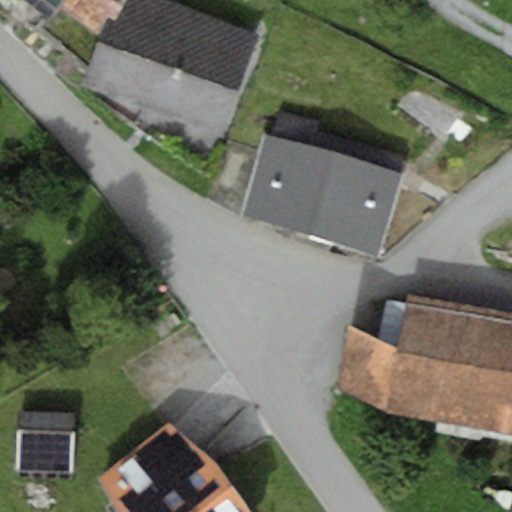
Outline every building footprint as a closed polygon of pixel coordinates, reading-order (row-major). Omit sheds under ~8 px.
[(59,0),(22,0),(48,17),(55,7),(59,0)] [(59,0),(55,7),(101,38),(114,0),(59,0)] [(114,0),(101,38),(84,84),(222,135),(260,31),(175,0),(114,0)] [(268,133),(243,219),(316,239),(341,152),(313,144),(321,116),(279,104),(270,134),(268,133)] [(404,171),(341,152),(316,239),(379,258),(404,171)] [(399,353),(387,414),(511,436),(511,313),(409,295),(399,353)] [(348,325),(337,389),(387,414),(399,353),(348,325)] [(250,511),(215,458),(170,425),(98,477),(118,511),(250,511)]
